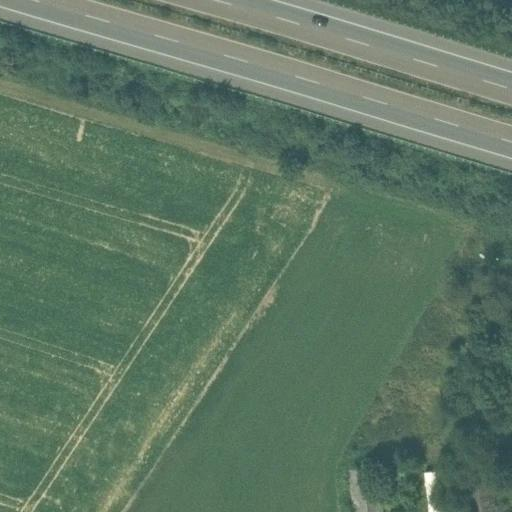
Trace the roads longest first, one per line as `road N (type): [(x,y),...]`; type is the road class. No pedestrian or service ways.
road 1 (motorway): [(72,0),(511,134)]
road 2 (track): [(0,74),(332,174)]
road 3 (motorway): [(511,81),(256,0)]
